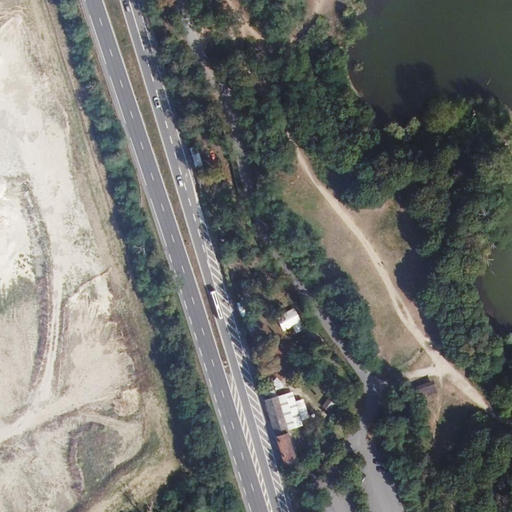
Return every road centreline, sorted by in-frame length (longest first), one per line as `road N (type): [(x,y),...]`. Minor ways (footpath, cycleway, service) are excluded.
road 1 (primary): [(95,0),(260,511)]
road 2 (track): [(511,419),(417,335),(376,257),(296,147),(229,0)]
road 3 (primary): [(209,282),(124,0)]
road 4 (primary): [(209,282),(133,0)]
road 5 (primary): [(277,511),(209,282)]
